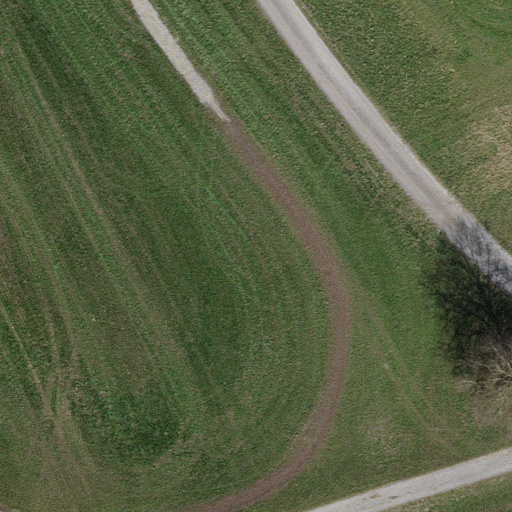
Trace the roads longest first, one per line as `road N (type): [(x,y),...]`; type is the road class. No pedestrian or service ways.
road 1 (track): [(280,0),(511,263)]
road 2 (track): [(238,511),(511,428)]
